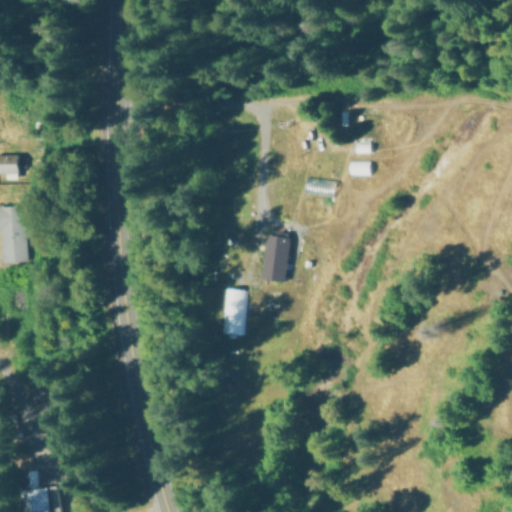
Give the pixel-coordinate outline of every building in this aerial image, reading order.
[(16,151),(0,151),(0,171),(17,171),(16,151)] [(369,173),(368,158),(348,159),(348,174),(369,173)] [(0,260),(25,259),(22,203),(0,204),(0,260)] [(289,236),(265,232),(258,276),(282,280),(289,236)] [(243,333),(244,287),(223,286),(221,333),(243,333)] [(49,511),(48,486),(21,488),(22,511),(49,511)]
